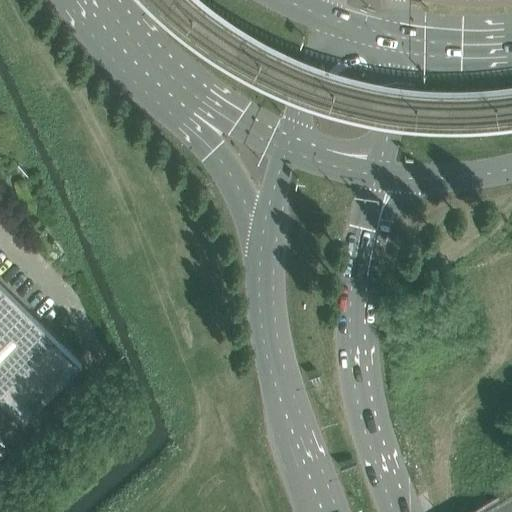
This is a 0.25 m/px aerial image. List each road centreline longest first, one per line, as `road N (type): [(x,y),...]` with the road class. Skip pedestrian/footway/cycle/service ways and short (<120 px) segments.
road 1 (secondary): [(392,511),(351,371),(349,305),(370,174)]
road 2 (secondary): [(264,233),(260,330),(319,511)]
road 3 (secondary): [(169,75),(264,233)]
road 4 (secondary): [(370,174),(399,32)]
road 5 (secondary): [(326,13),(286,152)]
road 6 (secondary): [(370,174),(440,178),(511,166)]
road 7 (secondary): [(169,75),(286,152)]
